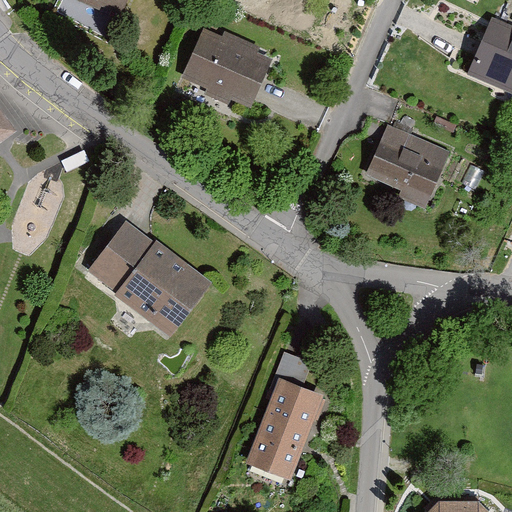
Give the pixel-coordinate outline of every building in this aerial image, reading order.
[(64,0),(102,15),(106,5),(129,14),(134,0),(64,0)] [(511,28),(492,20),(468,77),(511,95),(511,93),(511,28)] [(224,44),(205,37),(187,81),(208,89),(205,97),(233,109),(236,101),(254,108),(271,64),(253,57),(257,49),(227,38),(224,44)] [(0,147),(15,137),(0,116),(0,147)] [(454,157),(392,129),(370,179),(432,206),(454,157)] [(217,290),(130,219),(87,272),(174,342),(217,290)] [(328,399),(280,380),(247,465),(295,483),(328,399)]
